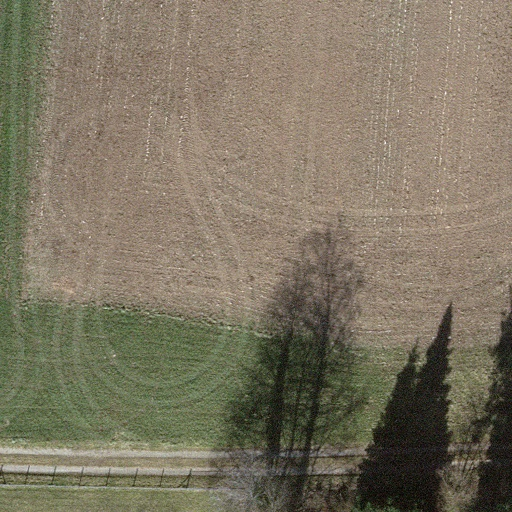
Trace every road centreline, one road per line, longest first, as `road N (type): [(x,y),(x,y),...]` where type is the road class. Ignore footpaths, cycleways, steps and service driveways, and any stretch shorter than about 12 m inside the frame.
road 1 (track): [(0,457),(259,466)]
road 2 (track): [(511,460),(259,466)]
